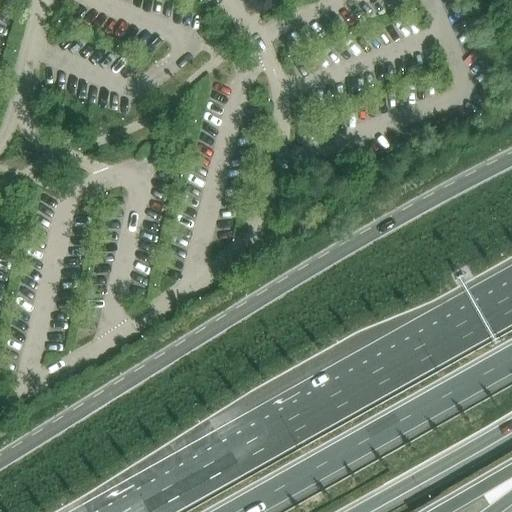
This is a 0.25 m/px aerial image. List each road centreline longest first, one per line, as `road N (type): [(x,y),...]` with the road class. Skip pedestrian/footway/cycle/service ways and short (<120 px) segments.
road 1 (secondary): [(511,161),(285,284),(0,464)]
road 2 (trunk): [(511,304),(136,511)]
road 3 (trunk): [(232,511),(511,356)]
road 4 (trunk): [(368,511),(511,427)]
